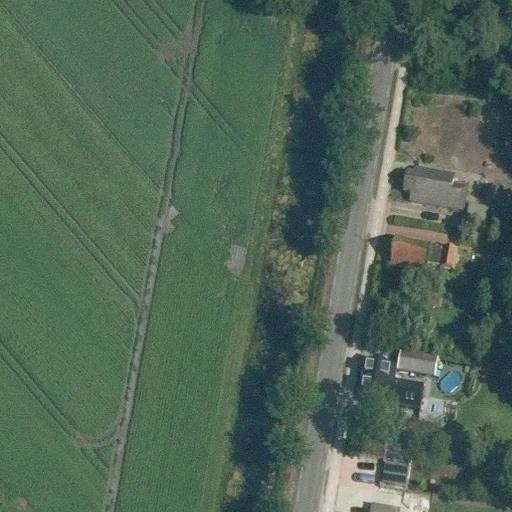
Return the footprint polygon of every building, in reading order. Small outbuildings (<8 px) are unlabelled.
[(411,196),(410,204),(463,213),(467,191),(452,188),(454,178),(416,171),(414,177),(407,176),(404,195),(411,196)] [(468,206),(465,231),(498,236),(501,221),(491,220),(492,210),(468,206)] [(454,273),(457,252),(443,250),(443,251),(396,242),(391,268),(426,275),(428,267),(440,269),(439,270),(454,273)] [(397,373),(435,380),(438,361),(400,355),(397,373)] [(362,398),(386,402),(385,405),(420,411),(424,390),(399,385),(399,382),(393,381),(394,371),(367,367),(362,398)]
